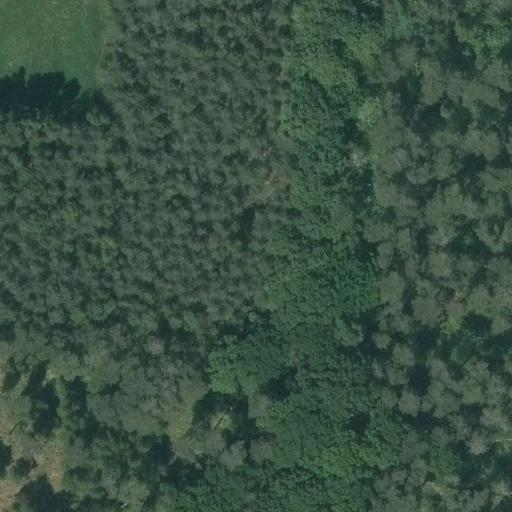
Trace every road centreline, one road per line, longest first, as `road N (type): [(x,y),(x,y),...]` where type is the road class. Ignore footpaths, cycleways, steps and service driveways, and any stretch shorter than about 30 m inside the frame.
road 1 (track): [(341,0),(324,511)]
road 2 (track): [(339,68),(511,6)]
